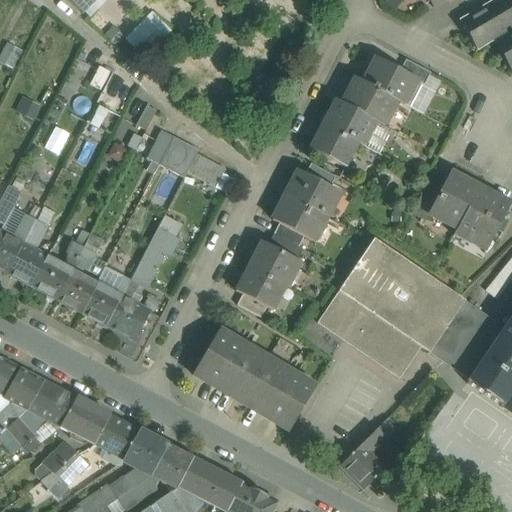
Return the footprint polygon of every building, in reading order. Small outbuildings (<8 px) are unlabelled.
[(69,0),(83,13),(96,0),(69,0)] [(427,0),(433,9),(447,0),(427,0)] [(495,0),(491,3),(459,22),(477,52),(494,42),(511,31),(511,3),(510,0),(495,0)] [(143,55),(169,29),(153,12),(126,38),(143,55)] [(511,31),(494,42),(511,72),(511,31)] [(400,72),(376,59),(363,84),(398,102),(397,103),(405,107),(417,83),(418,81),(400,72)] [(430,74),(406,61),(400,72),(418,81),(417,83),(424,87),(430,74)] [(109,74),(99,69),(89,87),(99,92),(109,74)] [(398,102),(363,84),(356,80),(343,104),(342,105),(378,123),(377,124),(384,128),(397,103),(398,102)] [(378,123),(342,105),(343,104),(336,101),(323,126),(358,145),(365,148),(377,124),(378,123)] [(156,112),(146,107),(136,126),(145,132),(156,112)] [(358,145),(323,126),(310,151),(346,170),(358,145)] [(173,140),(159,168),(184,180),(198,152),(173,140)] [(225,170),(196,156),(186,176),(215,190),(225,170)] [(336,179),(312,166),(306,176),(331,189),(336,179)] [(435,170),(424,189),(425,189),(439,197),(449,177),(435,170)] [(306,176),(299,173),(286,198),(327,219),(328,219),(341,194),(331,189),(306,176)] [(439,197),(429,215),(432,216),(458,229),(479,189),(450,174),(449,177),(439,197)] [(424,189),(411,215),(428,224),(432,216),(429,215),(439,197),(425,189),(424,189)] [(458,229),(457,231),(489,248),(511,206),(479,189),(458,229)] [(327,219),(286,198),(274,221),(281,224),(305,237),(315,242),(327,219)] [(33,205),(28,214),(48,225),(53,215),(33,205)] [(181,227),(164,218),(157,230),(174,239),(181,227)] [(26,219),(15,241),(23,245),(35,223),(26,219)] [(35,223),(23,245),(30,249),(40,240),(46,229),(35,223)] [(305,237),(281,224),(274,237),(280,240),(299,249),(305,237)] [(157,230),(148,248),(163,256),(170,260),(180,242),(174,239),(157,230)] [(15,241),(0,233),(0,271),(7,276),(23,245),(15,241)] [(299,249),(280,240),(275,249),(298,261),(303,251),(299,249)] [(464,303),(374,240),(338,295),(339,295),(319,324),(398,381),(421,349),(429,355),(464,303)] [(84,249),(72,243),(66,254),(65,268),(72,272),(84,249)] [(275,249),(262,243),(248,268),(286,288),(289,289),(302,263),(298,261),(275,249)] [(30,249),(23,245),(7,276),(32,289),(48,259),(30,249)] [(148,248),(130,283),(134,285),(145,291),(163,256),(148,248)] [(96,255),(84,249),(72,272),(79,275),(90,266),(96,255)] [(508,285),(511,278),(511,256),(486,292),(491,296),(502,281),(508,285)] [(65,268),(48,259),(32,289),(57,302),(72,272),(65,268)] [(286,288),(248,268),(236,292),(243,296),(268,309),(274,312),(286,288)] [(79,275),(72,272),(57,302),(81,315),(97,285),(79,275)] [(124,284),(120,282),(114,294),(122,298),(130,283),(126,280),(124,284)] [(134,285),(130,283),(122,298),(129,302),(135,290),(132,288),(134,285)] [(114,294),(97,285),(81,315),(106,328),(122,298),(114,294)] [(268,309),(243,296),(237,307),(262,320),(268,309)] [(129,302),(122,298),(106,328),(134,343),(150,313),(129,302)] [(464,303),(429,355),(468,383),(503,331),(464,303)] [(468,383),(467,385),(511,416),(511,317),(503,331),(468,383)] [(220,330),(193,376),(218,390),(244,344),(220,330)] [(268,358),(244,344),(218,390),(242,404),(268,358)] [(268,358),(242,404),(265,418),(292,372),(268,358)] [(16,368),(0,359),(0,396),(0,397),(16,368)] [(43,382),(20,370),(3,400),(10,403),(26,412),(43,382)] [(292,372),(265,418),(290,432),(317,386),(292,372)] [(77,399),(43,382),(26,412),(60,430),(76,400),(77,399)] [(77,399),(76,400),(60,430),(91,446),(108,416),(77,399)] [(10,403),(0,412),(0,436),(5,432),(4,431),(17,420),(26,412),(10,403)] [(139,432),(110,417),(109,417),(108,416),(91,446),(123,462),(139,432)] [(369,454),(376,451),(398,430),(388,419),(361,446),(369,454)] [(34,438),(17,420),(4,431),(5,432),(21,449),(34,438)] [(168,447),(139,432),(123,462),(140,470),(152,477),(168,447)] [(63,446),(42,466),(52,475),(77,457),(63,446)] [(369,454),(361,446),(339,468),(363,492),(386,470),(369,454)] [(193,460),(168,447),(152,477),(159,480),(177,490),(193,460)] [(77,457),(52,475),(59,482),(67,489),(88,466),(77,457)] [(203,503),(219,511),(227,511),(242,485),(193,460),(177,490),(203,503)] [(139,477),(131,475),(110,490),(117,500),(152,477),(140,470),(139,477)] [(52,475),(44,481),(52,489),(59,482),(52,475)] [(152,477),(117,500),(124,511),(156,491),(154,489),(159,480),(152,477)] [(271,511),(276,503),(242,485),(227,511),(271,511)] [(196,511),(203,503),(177,490),(170,494),(182,511),(196,511)] [(196,511),(182,511),(170,494),(144,511),(219,511),(203,503),(196,511)]
